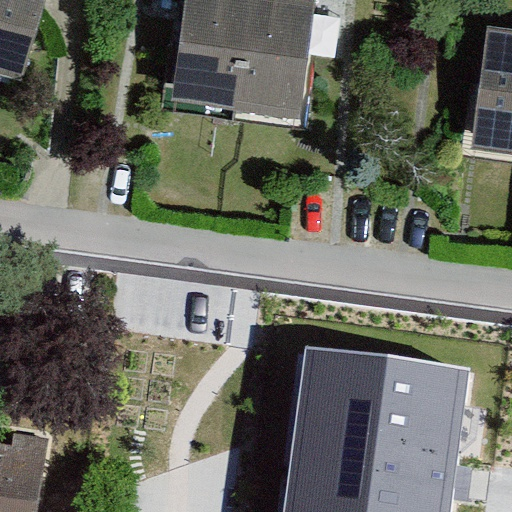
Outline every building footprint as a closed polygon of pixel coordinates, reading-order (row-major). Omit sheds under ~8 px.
[(34,0),(0,0),(0,77),(10,80),(34,0)] [(307,0),(163,0),(150,98),(290,118),(307,0)] [(511,32),(472,26),(449,147),(511,158),(511,32)] [(443,511),(459,369),(312,345),(289,511),(443,511)] [(26,511),(40,455),(0,445),(0,511),(26,511)]
